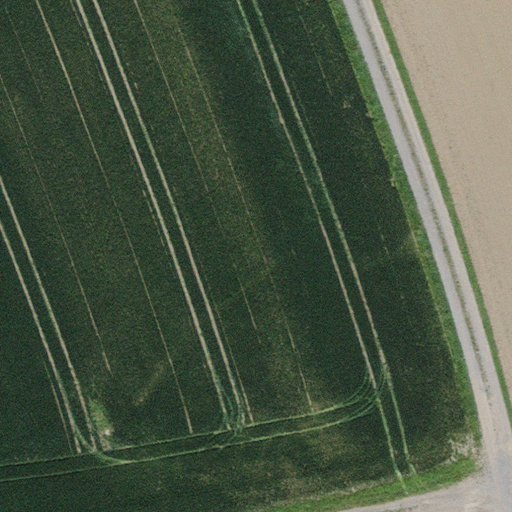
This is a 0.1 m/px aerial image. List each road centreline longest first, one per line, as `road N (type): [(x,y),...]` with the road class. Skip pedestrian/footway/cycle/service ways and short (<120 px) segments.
road 1 (track): [(511,473),(470,300),(371,0)]
road 2 (track): [(511,476),(372,511)]
